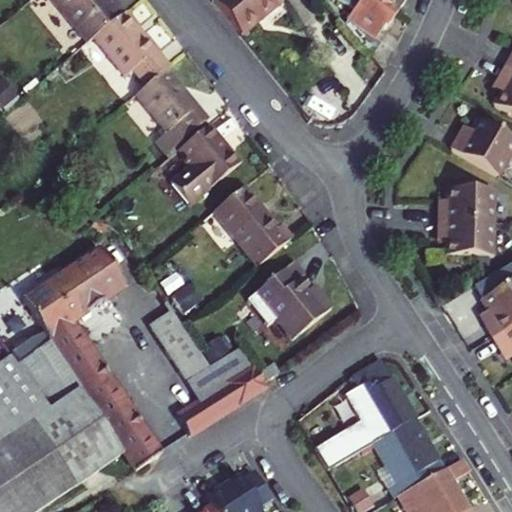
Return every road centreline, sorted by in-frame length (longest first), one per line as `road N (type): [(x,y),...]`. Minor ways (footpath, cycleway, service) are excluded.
road 1 (residential): [(343,163),(313,155),(284,131),(178,0)]
road 2 (residential): [(343,163),(364,147),(442,0)]
road 3 (residential): [(511,475),(407,315)]
road 4 (residential): [(262,414),(407,315)]
road 5 (residential): [(407,315),(358,243),(343,163)]
road 6 (residential): [(141,487),(262,414)]
